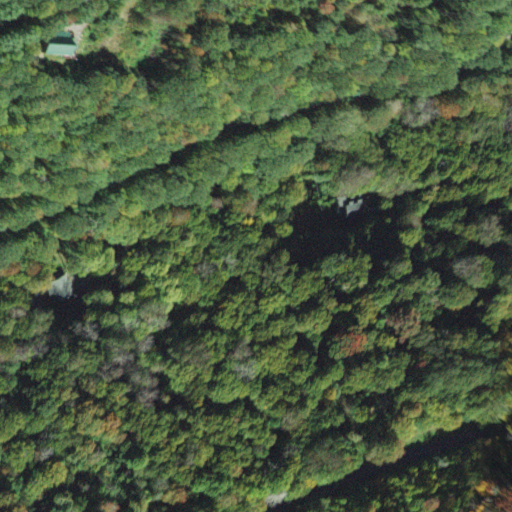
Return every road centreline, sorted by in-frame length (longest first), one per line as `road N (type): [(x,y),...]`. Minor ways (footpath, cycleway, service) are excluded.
road 1 (residential): [(511,35),(416,84),(342,96),(202,138),(0,228)]
road 2 (secondary): [(511,425),(385,465),(276,511)]
